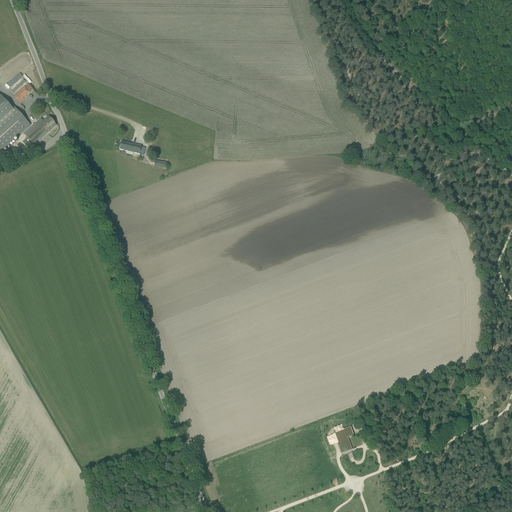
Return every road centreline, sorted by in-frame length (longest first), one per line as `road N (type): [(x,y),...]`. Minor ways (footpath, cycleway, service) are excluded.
road 1 (tertiary): [(204,511),(9,0)]
road 2 (track): [(511,410),(354,481),(366,511)]
road 3 (track): [(511,390),(454,384),(404,409),(362,445)]
road 4 (track): [(511,459),(432,493),(356,485)]
road 5 (track): [(483,156),(436,178),(482,223),(499,264)]
